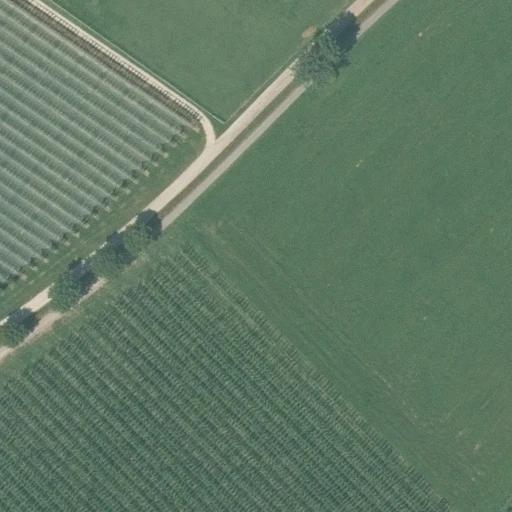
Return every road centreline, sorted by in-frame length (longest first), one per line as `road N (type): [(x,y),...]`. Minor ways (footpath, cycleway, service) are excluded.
road 1 (track): [(365,0),(173,188),(0,327)]
road 2 (track): [(32,0),(203,117),(210,129),(205,158)]
